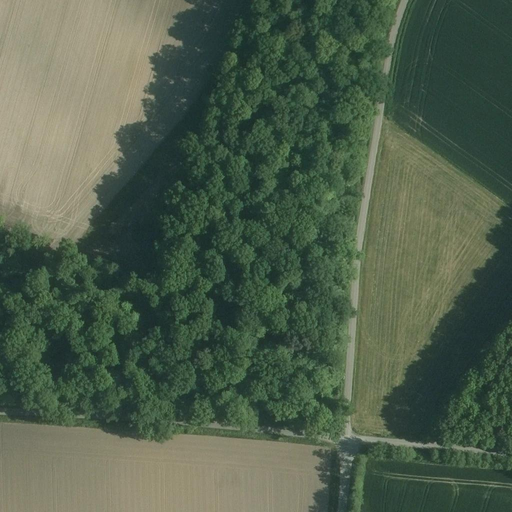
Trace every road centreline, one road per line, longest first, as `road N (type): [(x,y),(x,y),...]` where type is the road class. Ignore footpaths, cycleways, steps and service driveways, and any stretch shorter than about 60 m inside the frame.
road 1 (unclassified): [(349,441),(350,304),(389,32),(403,0)]
road 2 (unclassified): [(349,441),(149,416),(0,410)]
road 3 (unclassified): [(511,455),(349,441)]
